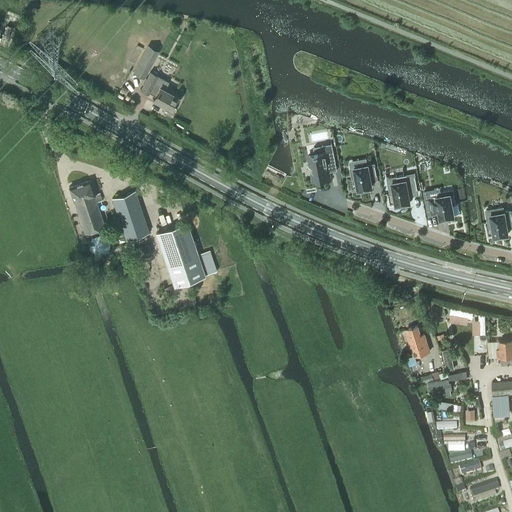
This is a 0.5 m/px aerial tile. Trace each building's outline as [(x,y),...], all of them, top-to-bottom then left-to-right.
[(7,16),(0,33),(8,37),(15,20),(7,16)] [(147,45),(133,72),(144,78),(159,51),(147,45)] [(172,109),(175,104),(178,104),(179,101),(178,99),(179,97),(157,85),(158,83),(155,82),(158,76),(150,72),(144,84),(151,88),(149,92),(155,96),(153,99),(172,109)] [(333,149),(307,154),(309,166),(312,165),(313,171),(310,172),(312,181),(331,177),(328,163),(335,162),(333,149)] [(354,167),(349,168),(351,179),(356,178),(358,189),(372,187),(370,178),(378,177),(377,174),(377,175),(375,165),(376,165),(375,163),(368,164),(354,167)] [(395,206),(411,203),(410,196),(419,194),(418,188),(417,188),(415,176),(415,172),(406,174),(397,176),(386,178),(389,194),(392,194),(395,206)] [(94,194),(90,180),(69,187),(74,201),(85,233),(105,227),(97,201),(103,199),(100,192),(94,194)] [(439,220),(455,217),(453,205),(456,204),(456,202),(455,202),(454,194),(453,189),(440,191),(440,187),(423,191),(428,216),(438,214),(439,220)] [(135,190),(112,198),(125,235),(126,239),(149,232),(135,190)] [(493,238),(509,235),(510,235),(508,228),(511,227),(511,216),(511,212),(511,209),(504,211),(503,206),(485,209),(488,226),(491,225),(493,238)] [(187,222),(156,233),(174,286),(205,276),(187,222)] [(121,228),(115,230),(119,242),(121,241),(123,245),(127,243),(126,239),(125,240),(121,228)] [(89,249),(97,256),(108,252),(110,241),(102,234),(91,238),(89,249)] [(413,341),(409,342),(413,356),(430,351),(424,333),(421,334),(418,325),(408,328),(413,341)] [(500,340),(487,341),(488,357),(498,356),(501,356),(501,364),(511,363),(511,339),(500,340)] [(449,374),(449,380),(467,378),(466,370),(449,374)] [(511,379),(490,381),(491,393),(492,393),(492,395),(494,412),(510,411),(508,394),(508,392),(511,391),(511,379)]
